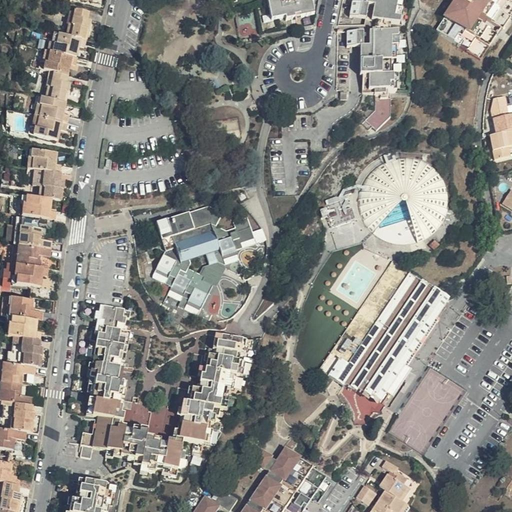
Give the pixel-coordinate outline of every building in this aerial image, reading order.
[(91,1),(87,0),(59,0),(58,3),(89,9),(91,1)] [(234,0),(236,4),(256,0),(265,0),(272,26),(285,23),(287,27),(315,21),(311,6),(315,4),(314,0),(234,0)] [(370,0),(369,9),(375,10),(373,24),(400,29),(401,24),(405,24),(407,15),(405,15),(407,2),(401,1),(401,0),(370,0)] [(511,0),(459,0),(438,32),(485,62),(505,32),(507,34),(511,27),(511,0)] [(367,23),(369,9),(354,7),(352,21),(367,23)] [(68,32),(66,44),(85,48),(86,48),(89,28),(85,27),(86,21),(73,18),(72,24),(68,23),(66,32),(68,32)] [(348,53),(362,53),(363,53),(364,39),(348,39),(348,53)] [(82,57),(85,48),(66,44),(49,40),(46,54),(43,54),(42,59),(44,59),(45,59),(75,66),(78,56),(82,57)] [(369,53),(363,53),(362,53),(361,81),(365,81),(364,96),(398,97),(399,89),(401,89),(401,81),(392,82),(392,68),(397,68),(397,53),(400,53),(400,46),(397,46),(397,40),(370,40),(369,53)] [(45,59),(44,59),(42,72),(40,71),(38,78),(40,78),(57,82),(70,84),(72,74),(75,75),(77,66),(75,66),(45,59)] [(70,84),(57,82),(55,90),(50,89),(49,97),(51,97),(49,108),(68,112),(72,93),(69,91),(70,84)] [(67,122),(68,112),(49,108),(38,105),(36,116),(38,116),(37,125),(67,131),(69,123),(67,122)] [(390,106),(377,105),(376,118),(364,131),(370,136),(372,135),(377,139),(390,123),(390,106)] [(502,139),(511,137),(511,111),(498,115),(502,139)] [(67,131),(37,125),(35,139),(32,138),(31,147),(61,152),(63,142),(65,142),(67,131)] [(511,137),(502,139),(497,141),(496,141),(499,164),(511,161),(511,137)] [(56,162),(27,158),(26,165),(29,166),(28,178),(58,181),(59,174),(55,173),(56,162)] [(419,162),(411,159),(401,159),(392,160),(383,163),(376,169),(369,175),(368,177),(364,183),(361,192),(360,201),(361,210),(364,219),(369,227),(375,234),(383,239),(392,243),(401,245),(410,244),(419,242),(427,238),(434,232),(440,224),(444,216),(446,207),(446,197),(444,188),(440,180),(435,172),(428,166),(419,162)] [(58,181),(28,178),(24,205),(50,208),(57,209),(61,181),(58,181)] [(24,205),(20,205),(19,214),(22,214),(21,225),(33,227),(53,228),(54,221),(48,220),(50,208),(24,205)] [(218,212),(210,206),(157,225),(165,251),(154,272),(166,280),(171,271),(177,275),(168,292),(181,300),(183,296),(189,300),(183,310),(195,317),(212,287),(202,281),(203,278),(186,268),(188,265),(187,263),(215,253),(219,266),(228,272),(242,268),(240,258),(259,249),(249,225),(235,230),(237,236),(228,238),(212,226),(221,214),(218,212)] [(351,212),(344,214),(343,216),(337,226),(340,239),(358,233),(351,212)] [(335,220),(337,226),(343,216),(344,214),(336,217),(335,220)] [(16,232),(32,235),(33,227),(21,225),(18,224),(16,232)] [(13,255),(50,259),(51,249),(39,248),(41,236),(32,235),(16,232),(15,240),(20,240),(19,245),(14,244),(13,255)] [(49,269),(50,259),(13,255),(11,262),(18,264),(17,267),(11,267),(10,274),(15,274),(37,277),(39,267),(49,269)] [(457,298),(412,270),(350,362),(337,353),(325,371),(347,385),(350,387),(352,385),(364,393),(365,391),(377,399),(378,397),(388,403),(409,370),(412,372),(448,316),(446,315),(457,298)] [(15,274),(12,292),(50,278),(37,277),(15,274)] [(48,287),(50,278),(12,292),(12,295),(42,299),(44,286),(48,287)] [(6,326),(7,326),(37,329),(41,330),(42,321),(30,319),(30,309),(8,307),(6,326)] [(99,432),(97,450),(96,463),(97,463),(107,465),(128,468),(127,470),(147,473),(146,479),(153,480),(153,484),(159,484),(160,481),(174,483),(175,478),(182,480),(187,449),(208,452),(210,442),(215,443),(218,429),(221,430),(223,423),(219,422),(220,416),(226,417),(227,410),(229,410),(232,394),(235,395),(237,388),(233,388),(234,381),(241,382),(242,375),(245,375),(247,368),(243,367),(245,359),(251,360),(253,353),(249,352),(251,346),(220,341),(219,347),(222,348),(221,355),(217,354),(214,369),(210,368),(209,375),(203,374),(201,382),(205,383),(204,389),(200,388),(197,404),(194,403),(193,410),(186,409),(184,416),(188,417),(187,424),(183,423),(180,437),(177,437),(175,445),(179,446),(178,450),(165,448),(164,451),(158,450),(158,447),(152,447),(152,443),(146,442),(145,445),(130,443),(130,441),(125,440),(126,436),(130,436),(131,428),(129,427),(131,414),(128,413),(128,405),(132,405),(133,397),(129,397),(130,390),(127,389),(129,376),(126,375),(127,368),(130,367),(131,360),(129,360),(132,337),(128,337),(129,330),(132,330),(133,323),(103,319),(101,326),(99,325),(98,332),(103,333),(102,340),(99,340),(97,348),(99,349),(97,364),(94,363),(93,371),(97,371),(95,385),(98,385),(97,392),(99,392),(98,401),(93,400),(92,409),(94,409),(92,422),(94,423),(93,431),(99,432)] [(25,348),(38,350),(40,350),(40,341),(36,340),(37,329),(7,326),(6,337),(8,337),(7,347),(25,348)] [(38,358),(38,350),(25,348),(7,347),(6,346),(3,373),(37,377),(40,377),(42,359),(38,358)] [(0,372),(0,391),(24,394),(24,385),(36,387),(37,377),(3,373),(0,372)] [(24,394),(0,391),(0,412),(18,414),(34,416),(35,407),(23,405),(24,394)] [(14,431),(13,441),(29,443),(34,443),(36,422),(33,421),(34,416),(18,414),(17,424),(13,424),(13,431),(14,431)] [(28,452),(29,443),(13,441),(0,439),(0,461),(14,464),(15,451),(28,452)] [(86,461),(96,463),(97,450),(88,449),(86,461)] [(326,477),(285,449),(242,511),(302,511),(319,488),(326,477)] [(106,476),(107,465),(97,463),(96,475),(106,476)] [(386,463),(382,469),(393,476),(397,470),(386,463)] [(0,473),(0,492),(7,494),(22,496),(23,488),(12,486),(14,476),(0,473)] [(380,487),(384,489),(400,501),(408,488),(403,485),(405,480),(397,475),(394,479),(387,475),(380,487)] [(365,486),(362,491),(373,499),(376,493),(365,486)] [(34,490),(23,488),(22,496),(33,498),(34,490)] [(382,497),(379,503),(392,511),(400,511),(406,504),(400,501),(384,489),(379,496),(382,497)] [(362,491),(358,498),(369,505),(373,499),(362,491)] [(1,511),(22,511),(24,506),(20,505),(22,496),(7,494),(0,492),(0,508),(2,509),(1,511)] [(206,494),(194,511),(217,511),(222,505),(206,494)] [(111,501),(80,496),(79,504),(82,504),(80,511),(78,511),(77,511),(112,511),(113,509),(110,509),(111,501)] [(368,511),(392,511),(379,503),(374,510),(371,508),(368,511)]
